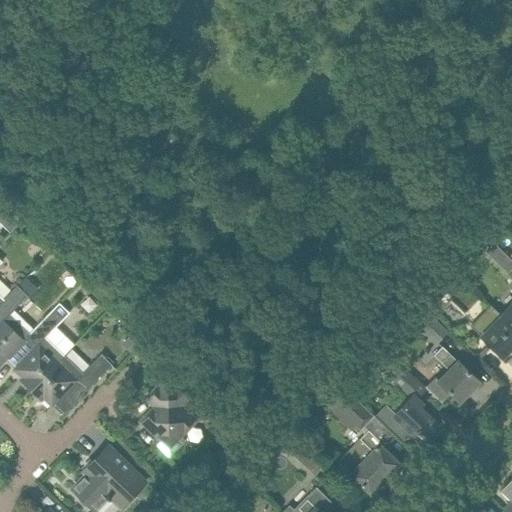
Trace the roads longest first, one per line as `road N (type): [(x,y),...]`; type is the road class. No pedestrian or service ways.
road 1 (residential): [(42,458),(150,348)]
road 2 (residential): [(421,511),(511,419)]
